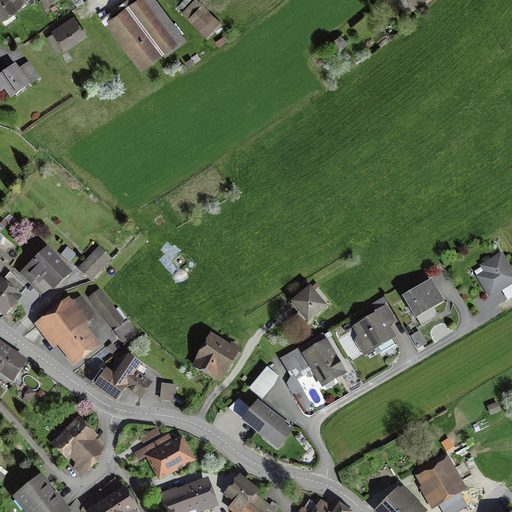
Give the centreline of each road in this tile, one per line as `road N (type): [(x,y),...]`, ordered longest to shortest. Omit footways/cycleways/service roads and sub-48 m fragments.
road 1 (residential): [(114,408),(195,423),(262,467),(335,488),(362,511)]
road 2 (residential): [(0,327),(114,408)]
